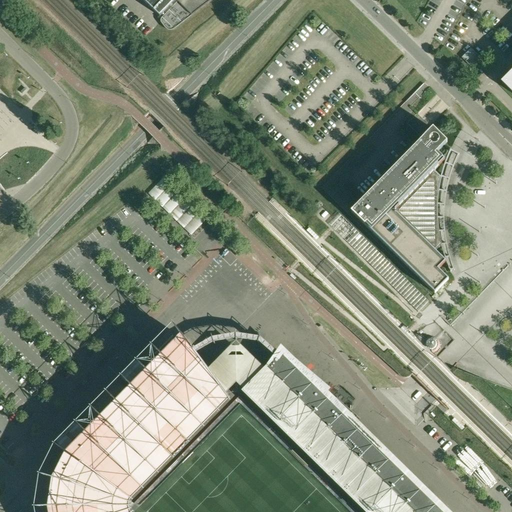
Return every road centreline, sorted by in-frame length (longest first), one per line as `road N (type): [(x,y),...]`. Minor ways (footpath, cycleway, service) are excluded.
road 1 (unclassified): [(0,279),(272,0)]
road 2 (unclassified): [(0,213),(57,162),(73,129),(62,98),(0,36)]
road 3 (unclassified): [(511,146),(362,0)]
